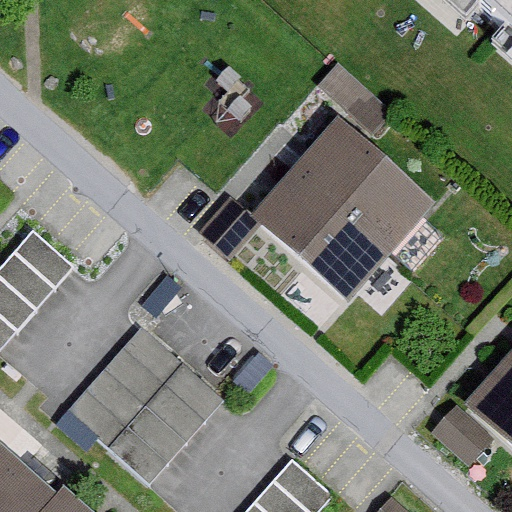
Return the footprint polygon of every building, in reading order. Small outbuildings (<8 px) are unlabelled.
[(511,0),(466,0),(467,15),(511,54),(511,0)] [(440,211),(350,134),(267,229),(357,307),(440,211)] [(199,245),(228,269),(255,236),(226,213),(199,245)] [(0,275),(0,360),(3,363),(75,278),(30,240),(0,275)] [(218,408),(140,338),(65,423),(143,493),(218,408)] [(511,383),(481,421),(511,446),(511,383)] [(492,454),(451,424),(430,451),(471,482),(492,454)] [(64,506),(0,451),(0,511),(87,511),(71,498),(64,506)] [(329,511),(331,509),(285,469),(248,511),(329,511)]
